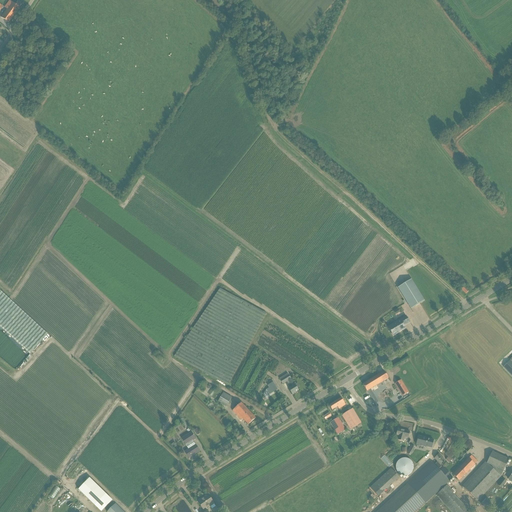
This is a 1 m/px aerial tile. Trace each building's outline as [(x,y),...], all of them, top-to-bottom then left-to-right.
[(19,8),(11,2),(10,1),(5,7),(8,9),(2,18),(8,23),(19,8)] [(74,305),(85,303),(83,292),(85,292),(86,284),(88,286),(89,285),(79,276),(78,279),(75,283),(77,283),(74,287),(67,281),(64,285),(66,287),(66,290),(63,287),(58,293),(59,295),(57,295),(55,298),(56,302),(59,302),(58,304),(62,304),(63,309),(65,308),(66,309),(66,305),(70,305),(73,308),(74,305)] [(398,288),(411,309),(424,301),(411,280),(398,288)] [(228,386),(266,314),(220,289),(174,357),(205,374),(207,376),(208,375),(228,386)] [(0,327),(30,354),(48,334),(0,290),(0,327)] [(388,327),(390,331),(393,335),(399,331),(399,332),(406,328),(404,326),(410,323),(406,316),(401,319),(388,327)] [(69,340),(71,337),(65,333),(64,335),(62,334),(59,339),(68,344),(70,341),(69,340)] [(511,349),(500,361),(505,366),(511,359),(511,349)] [(161,362),(166,357),(159,352),(155,356),(161,362)] [(367,391),(388,378),(384,371),(362,384),(367,391)] [(300,387),(297,383),(296,384),(296,383),(294,384),(291,379),(288,373),(279,379),(283,384),(286,382),(290,388),(289,389),(290,390),(292,395),(298,391),(297,388),(300,387)] [(398,382),(395,384),(402,396),(406,394),(408,392),(401,380),(398,382)] [(263,399),(278,389),(273,382),(267,386),(269,388),(266,390),(263,395),(264,396),(262,397),(263,399)] [(226,406),(232,398),(223,393),(218,401),(226,406)] [(383,393),(378,396),(374,399),(378,405),(386,399),(383,393)] [(345,405),(341,398),(329,405),(332,410),(337,407),(339,409),(345,405)] [(255,418),(252,415),(242,403),(233,411),(237,417),(241,420),(243,419),(248,425),(255,418)] [(354,428),(361,423),(352,409),(342,416),(348,426),(351,424),(354,428)] [(337,435),(345,430),(338,418),(330,423),(337,435)] [(396,435),(398,436),(397,440),(404,442),(405,437),(408,438),(409,432),(398,429),(396,435)] [(185,452),(186,454),(189,458),(193,455),(200,451),(196,445),(195,445),(193,441),(196,439),(191,432),(181,438),(189,449),(185,452)] [(416,445),(426,447),(431,448),(434,441),(427,439),(427,438),(418,436),(416,445)] [(501,477),(507,464),(509,459),(492,452),(487,463),(485,462),(482,466),(463,486),(478,501),(501,477)] [(440,465),(441,464),(445,461),(439,454),(434,459),(440,465)] [(396,466),(396,467),(396,468),(396,469),(396,470),(396,471),(397,472),(398,473),(399,474),(401,475),(401,476),(403,476),(404,476),(405,476),(407,476),(409,475),(410,475),(410,474),(411,473),(412,472),(413,471),(413,470),(413,469),(413,468),(413,466),(413,465),(413,464),(413,463),(412,463),(411,461),(410,460),(409,459),(407,459),(406,458),(405,458),(404,458),(403,458),(402,459),(400,459),(400,460),(399,460),(398,461),(397,462),(397,463),(396,464),(396,465),(396,466)] [(468,459),(453,475),(459,481),(474,465),(468,459)] [(390,475),(371,493),(379,502),(398,484),(390,475)] [(101,511),(112,500),(89,478),(78,490),(100,511),(101,511)] [(498,486),(501,488),(506,481),(503,479),(498,486)] [(405,486),(376,511),(415,511),(422,506),(425,503),(407,484),(405,486)] [(447,485),(436,495),(450,511),(467,511),(469,511),(453,493),(454,492),(447,485)] [(198,502),(201,507),(203,509),(209,505),(211,509),(215,506),(214,504),(210,498),(207,494),(203,498),(204,499),(198,502)]
